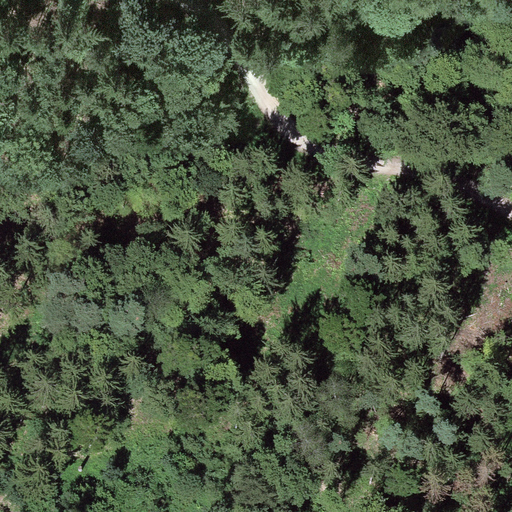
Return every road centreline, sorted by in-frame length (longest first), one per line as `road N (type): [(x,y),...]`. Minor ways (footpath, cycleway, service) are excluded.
road 1 (track): [(182,0),(214,22),(270,113),(301,144),(345,161),(437,174),(511,213)]
road 2 (track): [(55,511),(108,463),(147,440),(202,427),(233,405)]
